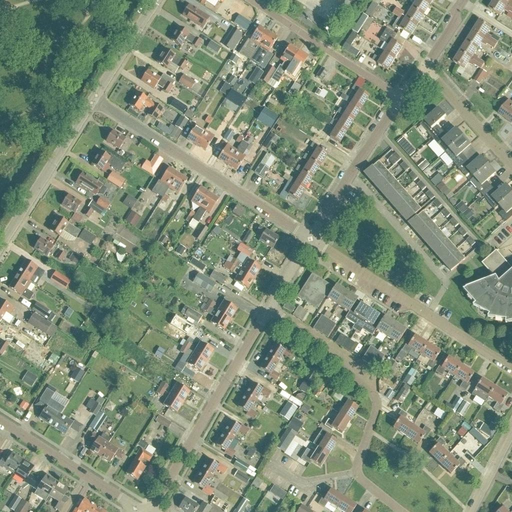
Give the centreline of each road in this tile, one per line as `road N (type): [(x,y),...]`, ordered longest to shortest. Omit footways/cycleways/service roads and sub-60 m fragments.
road 1 (residential): [(399,511),(356,472),(375,409),(358,372),(267,309)]
road 2 (residential): [(309,239),(93,98)]
road 3 (residential): [(511,368),(309,239)]
road 4 (residential): [(149,511),(267,309)]
road 5 (residential): [(401,97),(250,0)]
road 6 (unclassified): [(0,243),(93,98)]
road 7 (residential): [(309,239),(401,97)]
road 8 (unclassified): [(134,506),(0,422)]
road 9 (residential): [(511,164),(427,64)]
